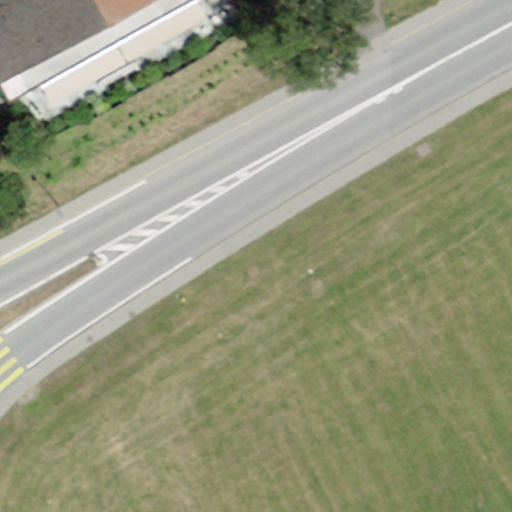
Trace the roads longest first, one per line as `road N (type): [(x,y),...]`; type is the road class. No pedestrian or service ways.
road 1 (primary): [(511,30),(237,182)]
road 2 (primary): [(0,365),(237,182)]
road 3 (primary): [(237,182),(0,287)]
